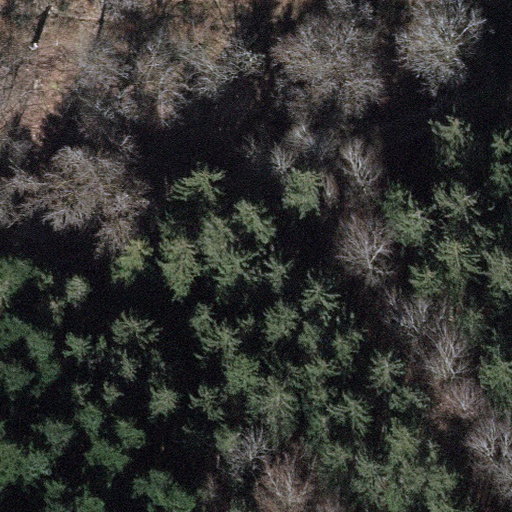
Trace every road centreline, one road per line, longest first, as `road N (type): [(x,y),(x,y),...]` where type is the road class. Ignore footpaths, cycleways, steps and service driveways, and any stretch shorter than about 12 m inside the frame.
road 1 (track): [(0,276),(511,85)]
road 2 (track): [(10,0),(129,9),(511,11)]
